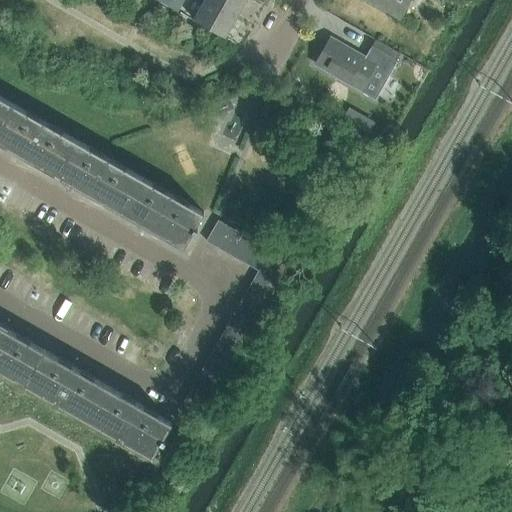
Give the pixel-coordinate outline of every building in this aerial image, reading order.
[(238,17),(208,0),(206,0),(195,21),(226,38),(238,17)] [(247,0),(208,0),(238,17),(247,0)] [(433,0),(435,1),(434,0),(376,0),(374,4),(399,19),(410,0),(433,0)] [(330,38),(315,64),(330,72),(329,74),(330,74),(331,73),(375,98),(393,64),(369,51),(365,58),(330,38)] [(375,40),(369,51),(393,64),(395,62),(396,63),(397,62),(395,61),(399,54),(375,40)] [(0,96),(0,125),(13,103),(0,96)] [(0,125),(0,142),(56,175),(76,140),(13,103),(0,125)] [(76,140),(56,175),(120,211),(140,176),(76,140)] [(140,176),(120,211),(184,247),(193,231),(196,232),(198,229),(195,228),(204,212),(140,176)] [(229,226),(218,220),(206,241),(217,247),(229,226)] [(239,232),(229,226),(217,247),(227,253),(239,232)] [(227,253),(238,259),(250,238),(239,232),(227,253)] [(238,259),(248,265),(260,244),(250,238),(238,259)] [(260,244),(248,265),(258,271),(270,250),(260,244)] [(270,250),(253,281),(273,293),(291,262),(270,250)] [(273,293),(253,281),(247,291),(267,303),(273,293)] [(267,303),(247,291),(241,302),(262,314),(267,303)] [(262,314),(241,302),(235,312),(256,324),(262,314)] [(256,324),(235,312),(229,323),(250,335),(256,324)] [(250,335),(229,323),(223,333),(244,345),(250,335)] [(44,349),(0,324),(0,370),(24,384),(44,349)] [(244,345),(223,333),(217,343),(238,355),(244,345)] [(238,355),(217,343),(211,354),(232,366),(238,355)] [(88,420),(108,385),(44,349),(24,384),(88,420)] [(232,366),(211,354),(205,364),(226,376),(232,366)] [(226,376),(205,364),(199,375),(220,387),(226,376)] [(220,387),(199,375),(193,385),(214,397),(220,387)] [(88,420),(152,457),(161,442),(164,443),(165,440),(163,438),(172,422),(108,385),(88,420)] [(214,397),(193,385),(187,396),(208,407),(214,397)] [(208,407),(187,396),(181,407),(202,419),(208,407)]
